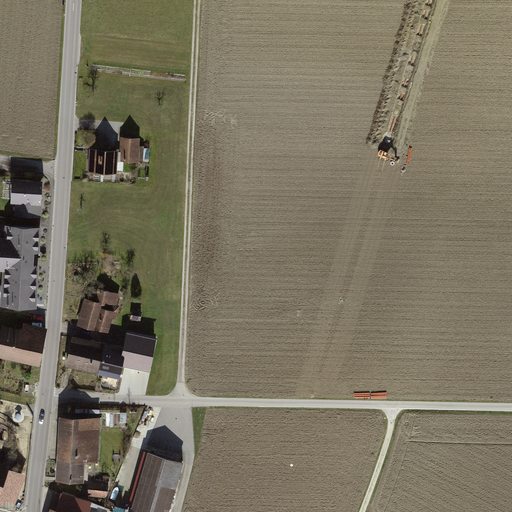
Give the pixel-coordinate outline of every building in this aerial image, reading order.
[(139,138),(120,138),(120,161),(144,162),(144,147),(139,147),(139,138)] [(115,150),(88,149),(87,173),(114,174),(115,150)] [(41,179),(10,178),(9,202),(13,202),(13,214),(39,216),(41,179)] [(0,303),(34,305),(38,226),(3,224),(3,236),(0,235),(0,269),(0,303)] [(85,297),(78,324),(97,329),(98,326),(111,330),(115,315),(118,316),(122,300),(119,299),(121,292),(100,287),(97,300),(85,297)] [(143,310),(135,309),(134,317),(142,318),(143,310)] [(0,342),(1,342),(0,345),(0,351),(42,360),(49,325),(26,320),(25,325),(5,321),(4,326),(0,324),(0,342)] [(108,340),(101,370),(123,374),(126,362),(151,367),(158,337),(130,331),(127,344),(108,340)] [(101,370),(108,340),(75,333),(68,362),(101,370)] [(154,410),(150,407),(130,451),(135,453),(154,410)] [(102,414),(63,412),(60,455),(88,457),(99,458),(102,414)] [(170,511),(187,459),(151,448),(131,511),(170,511)] [(123,453),(116,453),(115,461),(123,462),(123,453)] [(14,460),(0,454),(0,504),(4,506),(7,498),(18,502),(28,474),(11,468),(14,460)] [(88,457),(60,455),(59,475),(87,477),(88,457)] [(110,481),(91,480),(89,497),(95,499),(94,501),(108,502),(110,481)] [(54,503),(51,511),(90,511),(94,501),(95,499),(89,497),(64,490),(60,505),(54,503)]
